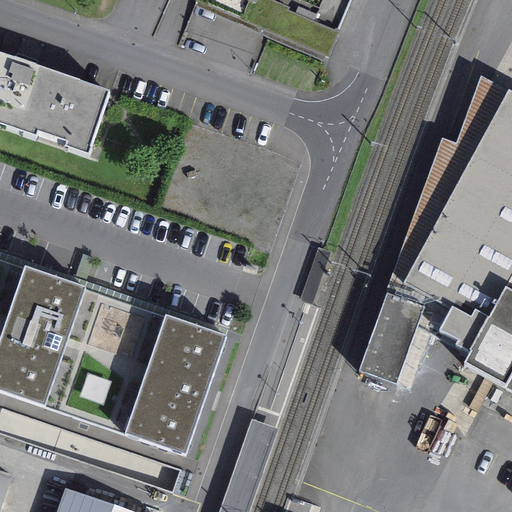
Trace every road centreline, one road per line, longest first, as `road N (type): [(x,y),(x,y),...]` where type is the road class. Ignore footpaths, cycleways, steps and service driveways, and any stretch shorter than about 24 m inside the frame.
road 1 (residential): [(215,511),(356,117)]
road 2 (residential): [(0,1),(356,117)]
road 3 (residential): [(356,117),(400,0)]
